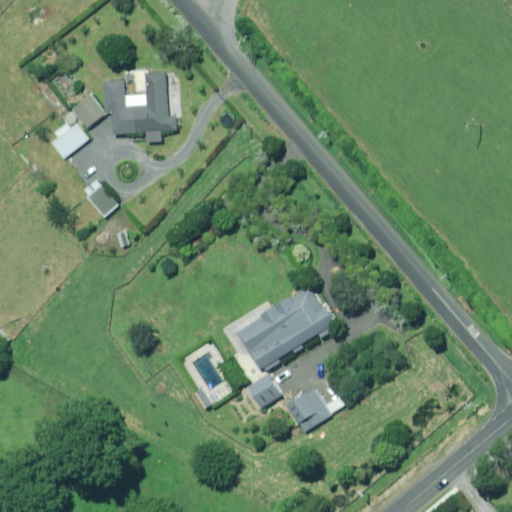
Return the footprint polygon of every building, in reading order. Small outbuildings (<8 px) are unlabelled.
[(169,84),(168,73),(148,74),(149,107),(129,108),(128,82),(106,83),(108,110),(97,95),(76,110),(90,129),(110,115),(115,117),(116,136),(149,134),(149,143),(165,143),(164,132),(181,131),(179,84),(169,84)] [(92,141),(80,125),(73,130),(69,125),(59,133),(62,138),(55,144),(67,160),(92,141)] [(88,192),(92,196),(90,198),(108,218),(122,206),(103,186),(99,182),(88,192)] [(313,262),(301,248),(289,259),(301,273),(313,262)] [(327,308),(312,288),(296,299),(294,297),(243,333),(270,372),(284,363),(282,361),(322,333),(326,339),(343,327),(329,307),(327,308)] [(62,374),(58,381),(71,388),(74,380),(62,374)] [(285,397),(272,376),(252,388),(265,409),(285,397)] [(74,380),(71,388),(87,396),(90,388),(74,380)] [(333,417),(316,391),(290,408),(307,434),(333,417)] [(293,426),(282,410),(275,415),(286,431),(293,426)]
